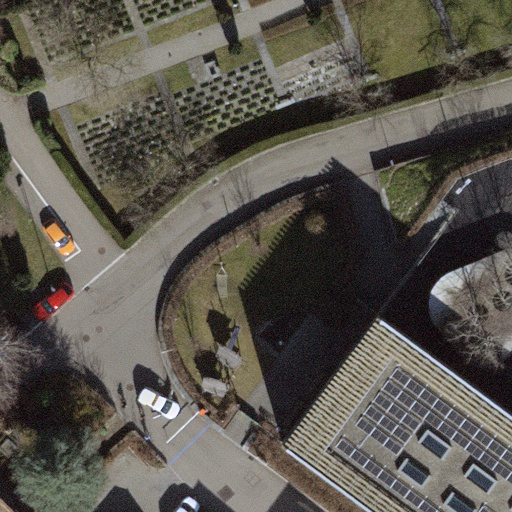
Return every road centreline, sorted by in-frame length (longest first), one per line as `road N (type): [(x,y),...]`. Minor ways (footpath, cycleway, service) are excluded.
road 1 (residential): [(77,323),(298,154),(511,105)]
road 2 (residential): [(77,323),(135,395),(255,511)]
